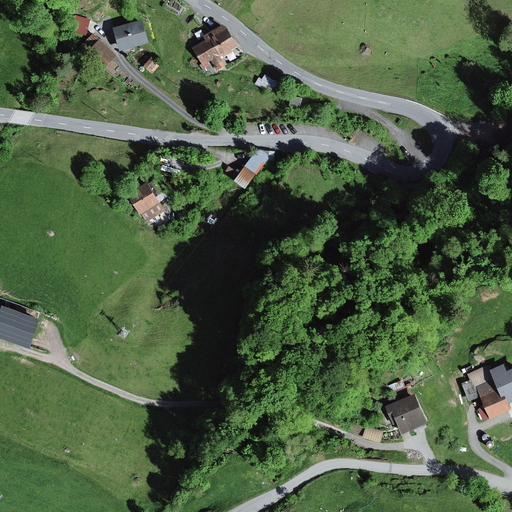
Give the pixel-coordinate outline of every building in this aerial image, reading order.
[(69,28),(88,34),(93,17),(74,11),(69,28)] [(152,22),(120,29),(125,53),(158,45),(152,22)] [(228,25),(192,46),(205,68),(210,65),(215,74),(226,67),(223,61),(243,50),(228,25)] [(119,60),(100,43),(89,56),(108,73),(119,60)] [(154,72),(161,65),(152,58),(146,66),(154,72)] [(260,81),(272,91),(279,82),(267,73),(260,81)] [(302,106),(304,96),(294,94),(292,104),(302,106)] [(232,180),(244,189),(268,158),(256,149),(232,180)] [(154,187),(131,199),(141,218),(164,206),(154,187)] [(36,330),(0,317),(0,333),(27,342),(36,330)] [(497,366),(472,379),(495,423),(511,414),(511,366),(501,373),(497,366)] [(426,399),(401,408),(410,432),(435,423),(426,399)] [(383,441),(387,428),(354,418),(350,431),(383,441)]
